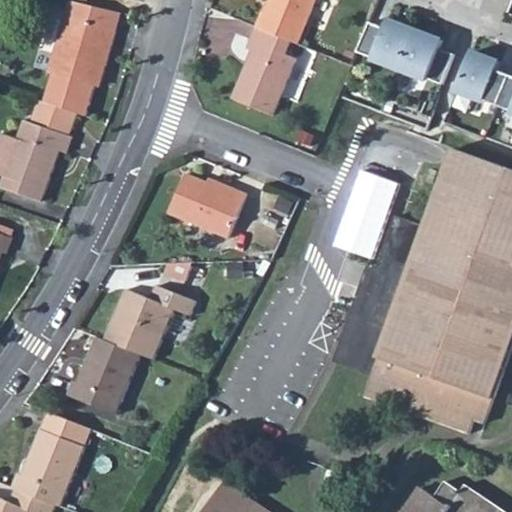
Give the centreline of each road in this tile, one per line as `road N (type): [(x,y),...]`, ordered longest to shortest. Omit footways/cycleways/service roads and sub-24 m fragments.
road 1 (residential): [(183,0),(150,109),(95,227),(0,378)]
road 2 (residential): [(359,195),(250,423)]
